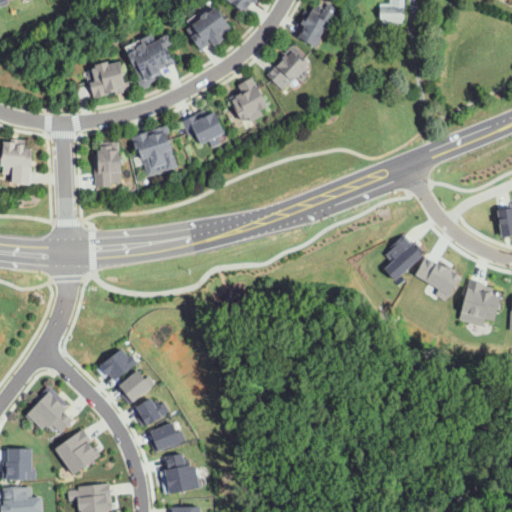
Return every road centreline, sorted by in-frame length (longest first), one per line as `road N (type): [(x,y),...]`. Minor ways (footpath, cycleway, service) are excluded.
road 1 (secondary): [(0,248),(126,249),(210,235),(511,118)]
road 2 (residential): [(0,109),(62,122),(151,105),(231,61),(283,0)]
road 3 (residential): [(42,351),(99,403),(124,439),(142,511)]
road 4 (residential): [(68,252),(68,296),(56,327),(0,402)]
road 5 (residential): [(410,161),(443,219),(467,240),(511,258)]
road 6 (residential): [(68,252),(62,122)]
